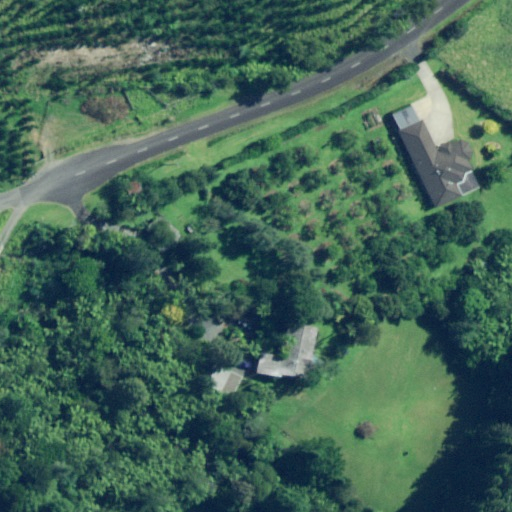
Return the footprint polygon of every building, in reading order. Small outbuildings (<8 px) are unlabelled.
[(432,150),(411,104),(388,115),(431,207),(474,187),(460,158),(467,155),(459,138),(432,150)] [(132,179),(118,181),(120,195),(134,193),(132,179)] [(177,241),(158,215),(143,227),(147,232),(143,235),(158,255),(177,241)] [(251,296),(251,314),(269,314),(269,296),(251,296)] [(301,382),(309,328),(282,324),(277,355),(257,352),(254,374),(301,382)] [(219,394),(229,372),(213,365),(203,387),(219,394)]
